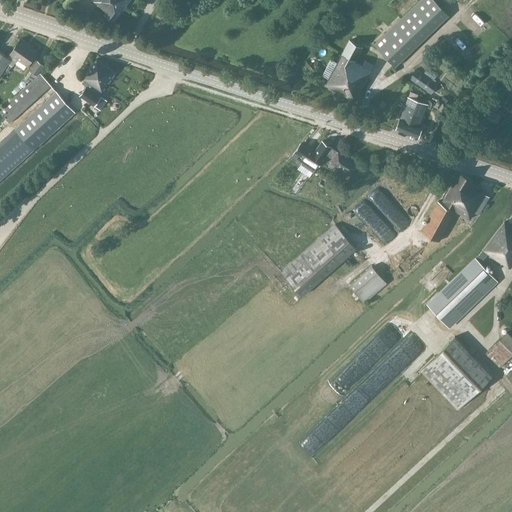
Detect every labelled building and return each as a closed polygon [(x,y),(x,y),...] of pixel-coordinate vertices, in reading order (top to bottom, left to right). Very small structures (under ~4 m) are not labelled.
[(115,22),(130,0),(93,0),(97,3),(96,6),(105,12),(103,14),(115,22)] [(395,67),(439,24),(449,15),(434,0),(419,0),(373,44),(395,67)] [(467,20),(482,34),(486,30),(471,16),(467,20)] [(0,52),(0,74),(8,63),(12,66),(17,59),(27,66),(36,52),(25,45),(27,43),(21,38),(10,54),(8,57),(0,52)] [(369,68),(361,64),(355,61),(363,47),(349,40),(325,85),(336,91),(337,94),(341,96),(343,95),(355,101),(371,72),(370,71),(371,70),(370,69),(369,68)] [(79,95),(94,105),(101,110),(107,101),(101,96),(99,95),(115,72),(96,58),(82,78),(87,82),(85,85),(86,86),(79,95)] [(364,59),(361,64),(369,68),(370,69),(373,65),(364,59)] [(37,61),(30,71),(24,80),(28,83),(0,109),(0,112),(9,123),(51,85),(40,73),(37,75),(44,66),(37,61)] [(431,95),(438,84),(416,69),(408,80),(431,95)] [(14,128),(18,132),(33,150),(75,112),(56,91),(14,128)] [(419,127),(427,104),(408,97),(395,129),(418,138),(422,128),(419,127)] [(0,179),(33,150),(18,132),(0,147),(0,179)] [(322,159),(331,146),(321,140),(314,150),(301,141),(293,151),(293,152),(301,157),(316,167),(323,159),(322,159)] [(357,164),(337,151),(331,146),(323,159),(329,163),(328,165),(336,170),(334,173),(346,181),(357,164)] [(455,211),(464,216),(469,219),(474,212),(479,214),(489,197),(484,194),(477,190),(478,186),(471,183),(473,179),(459,172),(441,202),(438,201),(421,231),(439,241),(455,211)] [(384,191),(373,198),(388,222),(399,215),(384,191)] [(511,215),(508,220),(511,223),(511,228),(504,223),(483,249),(477,257),(482,260),(488,253),(509,268),(511,264),(511,215)] [(356,248),(335,224),(281,272),(302,296),(356,248)] [(449,326),(464,312),(497,280),(476,258),(428,304),(449,326)] [(364,303),(386,282),(372,266),(349,286),(364,303)] [(387,353),(338,399),(353,415),(422,350),(393,320),(370,342),(380,352),(383,349),(387,353)] [(499,367),(511,353),(511,337),(506,332),(485,353),(499,367)] [(420,369),(457,409),(492,375),(454,336),(420,369)]
